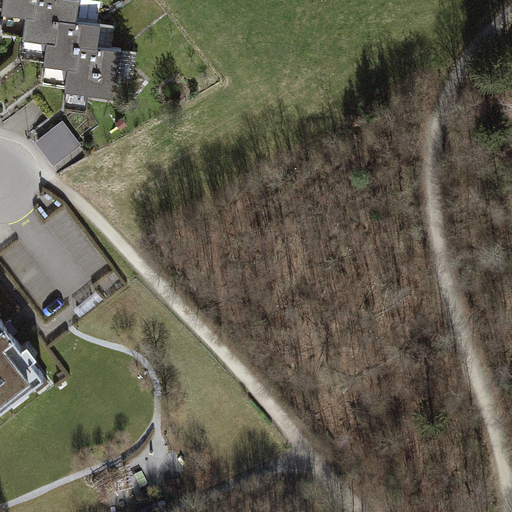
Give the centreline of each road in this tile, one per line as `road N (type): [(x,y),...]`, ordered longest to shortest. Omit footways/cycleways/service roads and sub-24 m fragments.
road 1 (track): [(510,511),(503,454),(441,274),(429,187),(430,148),(455,67),(511,10)]
road 2 (track): [(0,174),(54,180),(134,252),(357,511)]
road 3 (track): [(171,511),(309,451)]
